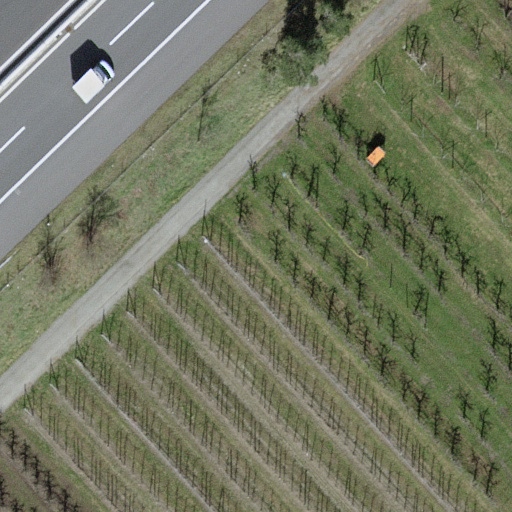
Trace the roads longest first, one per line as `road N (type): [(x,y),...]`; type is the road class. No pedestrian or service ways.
road 1 (track): [(400,0),(0,388)]
road 2 (motorway): [(0,151),(155,0)]
